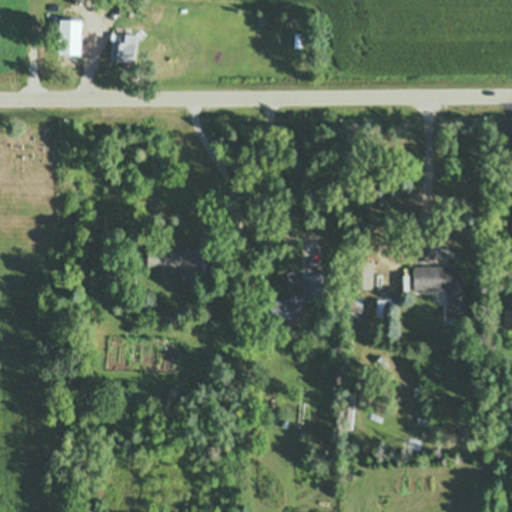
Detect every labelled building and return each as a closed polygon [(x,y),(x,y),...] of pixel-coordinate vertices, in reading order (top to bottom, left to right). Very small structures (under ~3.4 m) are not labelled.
[(112,23),(94,23),(94,20),(87,20),(88,4),(112,4),(112,23)] [(78,39),(57,39),(57,5),(78,5),(78,31),(78,39)] [(133,27),(133,34),(117,33),(117,26),(133,27)] [(117,33),(133,34),(136,34),(135,61),(110,59),(112,33),(117,33)] [(164,269),(158,268),(148,267),(149,248),(163,249),(163,247),(201,250),(199,274),(178,273),(178,270),(164,269)] [(373,260),(374,287),(355,287),(355,260),(373,260)] [(436,288),(416,288),(415,266),(454,266),(454,270),(466,270),(466,319),(449,319),(448,299),(448,288),(436,288)] [(305,300),(305,276),(323,275),(324,300),(305,300)] [(436,288),(448,288),(448,299),(436,298),(436,288)] [(272,298),(291,298),(291,295),(300,295),(300,318),(272,318),(272,298)] [(363,299),(363,316),(349,316),(350,299),(363,299)] [(177,404),(166,404),(166,395),(177,395),(177,404)]
